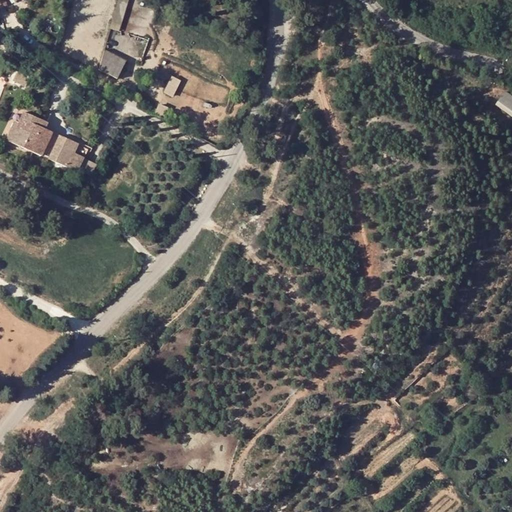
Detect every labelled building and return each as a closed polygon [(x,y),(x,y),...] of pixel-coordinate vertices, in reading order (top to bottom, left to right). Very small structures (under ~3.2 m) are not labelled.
[(122,30),(131,0),(121,0),(113,28),(122,30)] [(122,60),(106,53),(100,70),(115,77),(122,60)] [(44,75),(32,67),(26,76),(39,84),(44,75)] [(176,96),(184,79),(174,75),(166,92),(176,96)] [(499,104),(511,113),(511,92),(509,90),(499,104)] [(59,134),(51,128),(42,123),(46,117),(33,109),(27,119),(21,128),(18,126),(12,135),(45,155),(46,153),(47,154),(59,134)] [(27,119),(23,117),(18,126),(21,128),(27,119)] [(55,122),(46,117),(42,123),(51,128),(55,122)] [(65,137),(59,134),(47,154),(52,157),(65,137)] [(52,157),(51,159),(69,170),(77,157),(82,148),(65,137),(52,157)] [(86,163),(77,157),(69,170),(78,176),(86,163)]
